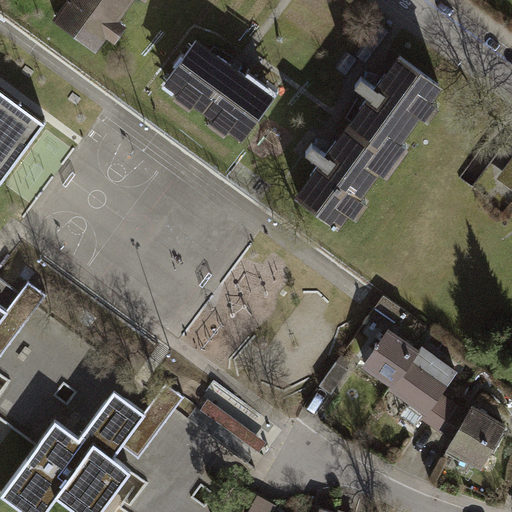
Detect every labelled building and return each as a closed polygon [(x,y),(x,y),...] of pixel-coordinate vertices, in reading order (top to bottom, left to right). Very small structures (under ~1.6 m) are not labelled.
[(58,0),(51,11),(96,44),(108,28),(115,33),(128,15),(120,10),(127,0),(58,0)] [(236,132),(245,139),(277,97),(202,41),(171,83),(186,95),(181,101),(197,113),(202,107),(220,120),(214,127),(231,139),(236,132)] [(356,125),(406,163),(420,146),(413,141),(433,115),(440,119),(451,104),(444,99),(452,89),(408,56),(385,86),(373,77),(364,90),(375,99),(356,125)] [(0,90),(0,181),(43,123),(0,90)] [(186,396),(198,405),(261,451),(268,442),(235,417),(310,316),(43,123),(0,181),(0,259),(29,280),(48,294),(166,382),(186,396)] [(304,193),(349,227),(358,216),(363,220),(377,202),(371,197),(391,172),(397,176),(406,163),(356,125),(335,153),(321,142),(310,156),(324,167),(304,193)] [(0,356),(1,357),(48,294),(29,280),(19,293),(7,308),(0,303),(0,356)] [(389,300),(381,311),(403,327),(411,315),(389,300)] [(390,332),(367,364),(397,385),(420,353),(390,332)] [(420,353),(397,385),(394,389),(427,412),(456,371),(423,348),(420,353)] [(331,395),(348,372),(339,364),(322,388),(331,395)] [(37,444),(1,492),(28,511),(44,511),(58,494),(82,511),(98,511),(131,469),(113,454),(121,444),(139,458),(171,415),(176,409),(186,396),(166,382),(151,401),(145,411),(115,388),(80,436),(56,418),(37,444)] [(442,432),(459,404),(446,396),(427,422),(442,432)] [(452,448),(482,466),(506,426),(474,406),(471,411),(459,404),(442,432),(456,440),(452,448)] [(273,511),(276,506),(259,497),(251,511),(273,511)]
